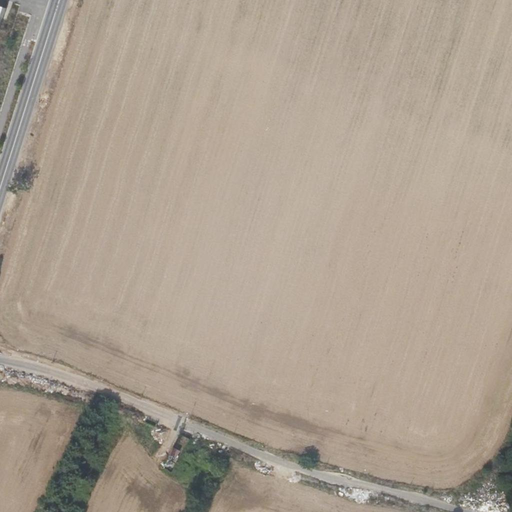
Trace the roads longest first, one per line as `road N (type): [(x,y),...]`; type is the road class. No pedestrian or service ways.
road 1 (unclassified): [(0,359),(276,463),(460,511)]
road 2 (tertiary): [(55,0),(0,175)]
